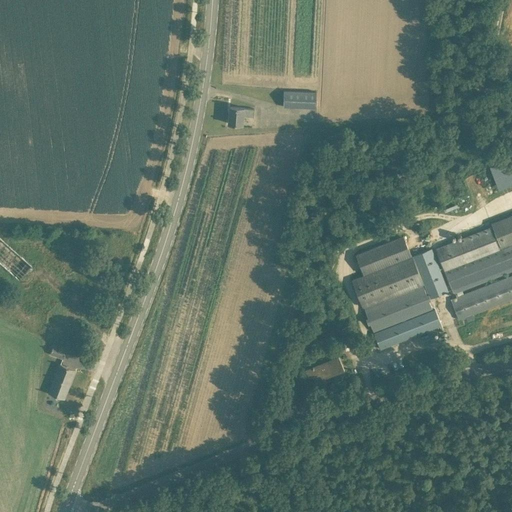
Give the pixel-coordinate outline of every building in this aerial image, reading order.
[(284,106),(316,107),(316,91),(284,90),(284,106)] [(255,107),(245,107),(230,106),(229,122),(244,123),(245,115),(254,116),(255,107)] [(491,164),(499,188),(511,183),(511,158),(511,157),(491,164)] [(462,319),(464,318),(464,317),(471,314),(472,314),(511,297),(511,213),(491,222),(501,246),(499,247),(491,226),(436,247),(453,293),(457,292),(458,295),(451,298),(459,319),(461,318),(462,319)] [(352,278),(364,308),(424,285),(429,298),(449,290),(432,247),(412,255),(403,234),(356,253),(364,274),(352,278)] [(0,263),(19,280),(32,264),(0,236),(0,263)] [(433,308),(429,298),(424,285),(364,308),(374,331),(433,308)] [(381,348),(442,324),(435,308),(374,332),(381,348)] [(338,329),(343,342),(350,340),(345,326),(338,329)] [(68,350),(54,345),(51,352),(65,357),(68,350)] [(306,368),(309,377),(313,375),(318,387),(327,383),(323,374),(327,373),(329,376),(345,370),(339,355),(306,368)] [(48,391),(64,398),(76,368),(60,362),(48,391)]
